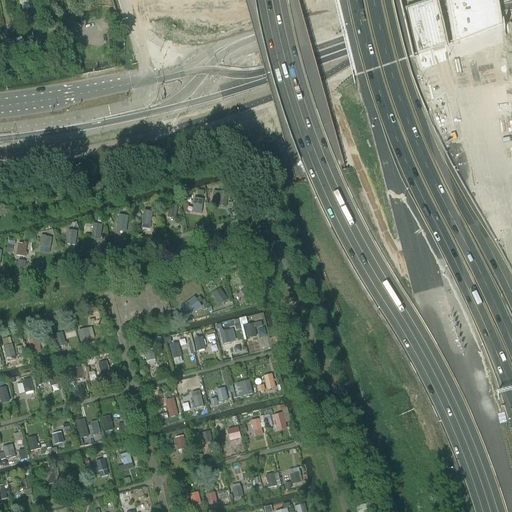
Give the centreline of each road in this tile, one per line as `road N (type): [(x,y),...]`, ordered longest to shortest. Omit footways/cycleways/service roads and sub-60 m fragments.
road 1 (motorway): [(370,0),(499,511)]
road 2 (secondary): [(126,122),(486,0)]
road 3 (motorway): [(511,364),(420,0)]
road 4 (motorway): [(511,220),(466,0)]
road 5 (secondary): [(386,0),(221,54)]
road 6 (secondary): [(146,79),(0,106)]
road 7 (secondary): [(0,144),(126,122)]
